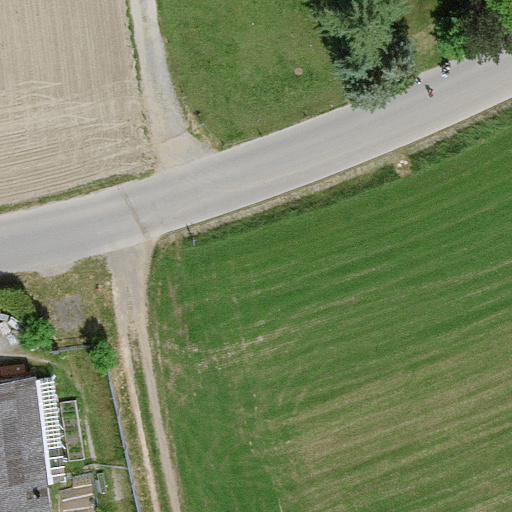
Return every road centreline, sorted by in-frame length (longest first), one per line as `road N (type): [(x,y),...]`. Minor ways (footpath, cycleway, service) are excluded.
road 1 (unclassified): [(511,63),(355,136),(240,178),(0,244)]
road 2 (track): [(123,213),(129,320),(173,511)]
road 3 (track): [(187,194),(161,115),(142,0)]
